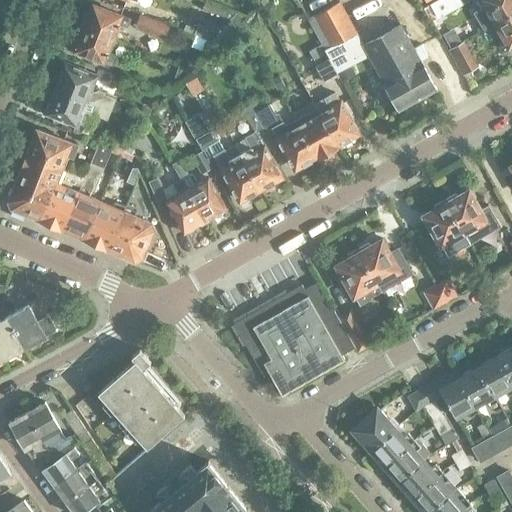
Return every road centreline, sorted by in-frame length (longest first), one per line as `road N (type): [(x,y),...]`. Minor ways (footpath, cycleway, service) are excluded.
road 1 (residential): [(153,305),(511,97)]
road 2 (residential): [(509,298),(303,414)]
road 3 (residential): [(0,398),(153,305)]
road 4 (residential): [(275,430),(153,305)]
road 5 (residential): [(153,305),(0,233)]
road 6 (residential): [(388,511),(303,414)]
